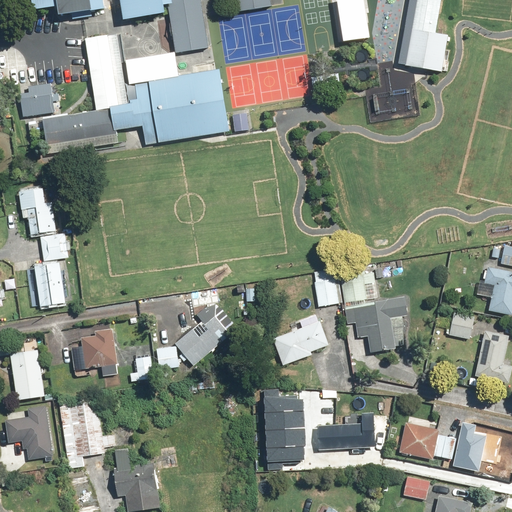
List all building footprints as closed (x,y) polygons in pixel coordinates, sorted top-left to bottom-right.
[(34,0),(36,9),(64,4),(65,12),(123,3),(126,21),(171,13),(177,53),(209,47),(200,0),(34,0)] [(275,0),(238,0),(241,18),(277,12),(275,0)] [(335,0),(342,42),(369,38),(363,0),(335,0)] [(411,0),(402,68),(441,75),(451,0),(411,0)] [(117,31),(87,35),(96,106),(127,102),(117,31)] [(222,69),(139,81),(143,100),(127,104),(130,132),(148,130),(151,147),(234,132),(222,69)] [(341,74),(313,78),(315,95),(344,91),(341,74)] [(18,89),(23,113),(55,107),(50,84),(18,89)] [(127,104),(41,115),(45,147),(130,132),(127,104)] [(249,109),(235,111),(238,133),(251,132),(249,109)] [(15,117),(0,120),(0,130),(17,127),(15,117)] [(51,206),(48,190),(22,194),(25,212),(31,211),(35,236),(62,232),(58,204),(51,206)] [(68,234),(43,237),(46,261),(71,258),(68,234)] [(511,245),(497,243),(494,257),(504,258),(503,264),(511,265),(511,245)] [(64,263),(38,267),(44,307),(70,303),(64,263)] [(340,269),(347,303),(379,297),(373,263),(340,269)] [(347,303),(340,269),(316,274),(323,308),(347,303)] [(493,313),(511,316),(511,272),(490,269),(488,283),(481,282),(479,295),(496,298),(493,313)] [(258,288),(248,288),(249,302),(259,301),(258,288)] [(31,297),(20,299),(23,320),(34,318),(31,297)] [(409,298),(348,308),(349,325),(359,325),(361,338),(371,338),(374,354),(405,349),(406,318),(412,317),(409,298)] [(475,314),(454,313),(453,336),(474,337),(475,314)] [(278,336),(287,366),(317,356),(315,351),(333,346),(326,323),(322,324),(320,316),(304,321),(306,328),(278,336)] [(206,322),(178,344),(196,367),(234,337),(219,317),(209,325),(206,322)] [(75,349),(79,372),(121,366),(116,331),(101,333),(102,339),(87,341),(88,347),(75,349)] [(511,336),(487,331),(477,378),(509,385),(511,372),(511,366),(505,365),(511,336)] [(178,347),(160,349),(162,369),(180,367),(178,347)] [(44,351),(14,355),(21,401),(50,397),(44,351)] [(156,379),(154,357),(138,358),(140,372),(133,373),(134,381),(156,379)] [(262,389),(266,470),(282,469),(281,460),(304,459),(303,446),(305,446),(303,399),(298,399),(298,395),(279,396),(279,388),(262,389)] [(107,454),(99,397),(61,403),(71,470),(87,467),(85,458),(107,454)] [(56,456),(47,406),(27,410),(29,417),(8,421),(12,446),(24,444),(25,453),(30,452),(32,460),(56,456)] [(321,426),(322,450),(375,448),(373,413),(362,413),(363,424),(321,426)] [(444,423),(410,416),(403,454),(437,460),(438,457),(444,458),(447,437),(441,436),(444,423)] [(480,424),(463,422),(457,467),(485,471),(491,435),(479,434),(480,424)] [(460,440),(450,438),(446,458),(456,460),(460,440)] [(129,495),(130,511),(148,511),(165,511),(162,462),(134,464),(133,450),(116,451),(120,496),(129,495)] [(433,478),(408,475),(406,497),(431,499),(433,478)] [(474,511),(476,502),(441,496),(438,511),(474,511)]
